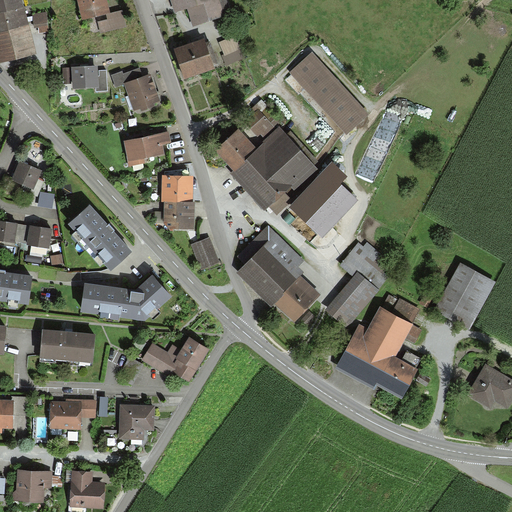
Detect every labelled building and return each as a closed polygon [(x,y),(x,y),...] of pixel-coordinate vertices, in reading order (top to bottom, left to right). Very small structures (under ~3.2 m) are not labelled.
[(22,0),(0,0),(0,65),(38,56),(22,0)] [(74,0),(75,2),(77,2),(82,21),(111,14),(107,0),(74,0)] [(169,0),(174,15),(187,11),(192,27),(225,17),(220,2),(226,0),(169,0)] [(108,20),(98,22),(101,33),(127,27),(123,12),(107,16),(108,20)] [(47,13),(32,15),(34,29),(39,28),(40,34),(50,33),(47,13)] [(236,36),(219,44),(224,56),(222,57),(227,67),(245,59),(236,36)] [(202,43),(175,52),(185,82),(215,72),(205,42),(202,43)] [(312,54),(290,74),(347,137),(370,116),(312,54)] [(90,67),(72,68),(72,84),(72,90),(96,89),(96,92),(108,92),(107,71),(99,72),(99,77),(98,77),(98,67),(90,67)] [(64,85),(72,84),(72,68),(62,68),(63,78),(64,78),(64,85)] [(121,73),(112,76),(116,88),(124,85),(134,111),(141,109),(142,112),(155,108),(154,105),(161,102),(152,76),(142,79),(139,70),(123,76),(121,73)] [(238,132),(215,153),(232,172),(229,175),(264,213),(271,207),(278,215),(293,202),(286,194),(315,168),(273,122),(270,125),(259,113),(247,124),(264,143),(256,151),(238,132)] [(147,138),(124,143),(129,167),(145,164),(144,160),(164,156),(162,146),(171,144),(169,134),(147,138)] [(41,173),(20,163),(12,182),(23,186),(22,189),(37,196),(43,182),(38,180),(41,173)] [(359,202),(341,186),(348,178),(331,164),(289,210),(323,241),(359,202)] [(194,178),(162,177),(162,190),(162,204),(164,204),(163,232),(193,232),(193,215),(194,178)] [(41,191),(41,206),(55,207),(56,192),(41,191)] [(133,254),(90,207),(68,227),(75,234),(70,238),(100,270),(103,267),(111,275),(133,254)] [(17,225),(0,222),(0,242),(14,245),(15,242),(17,225)] [(29,227),(17,225),(15,242),(27,244),(29,227)] [(305,261),(270,226),(262,234),(270,242),(237,275),(271,308),(275,304),(294,324),(321,297),(302,278),(305,274),(298,268),(305,261)] [(53,230),(29,227),(27,244),(27,246),(50,249),(53,230)] [(209,239),(191,247),(202,271),(220,264),(209,239)] [(355,276),(325,311),(346,329),(388,280),(382,275),(390,266),(368,247),(364,252),(358,247),(342,266),(355,276)] [(62,255),(50,258),(52,267),(64,264),(62,255)] [(459,267),(434,314),(468,332),(493,284),(459,267)] [(33,277),(0,272),(0,302),(28,307),(33,277)] [(136,292),(86,285),(82,314),(100,316),(100,321),(119,324),(120,319),(145,323),(149,319),(152,322),(160,315),(158,313),(174,298),(154,276),(136,292)] [(426,292),(420,304),(427,307),(433,296),(426,292)] [(360,325),(336,370),(375,390),(377,387),(403,400),(418,371),(395,360),(405,340),(413,345),(421,330),(412,325),(420,310),(400,299),(399,301),(390,296),(381,313),(379,312),(370,330),(360,325)] [(306,326),(314,318),(309,312),(301,321),(306,326)] [(0,327),(0,354),(6,355),(8,329),(0,327)] [(68,334),(43,332),(40,360),(93,364),(96,336),(68,334)] [(189,382),(209,352),(190,339),(181,354),(173,349),(168,356),(153,346),(143,361),(172,379),(175,373),(189,382)] [(143,365),(129,358),(119,377),(133,384),(143,365)] [(511,380),(498,372),(485,365),(468,396),(490,408),(493,402),(508,410),(511,401),(511,380)] [(421,374),(417,381),(427,386),(431,380),(421,374)] [(13,398),(0,397),(0,431),(3,432),(3,425),(13,426),(13,416),(14,413),(28,413),(28,395),(13,394),(13,398)] [(104,394),(100,414),(108,415),(112,396),(104,394)] [(70,402),(50,401),(49,427),(82,429),(83,416),(98,416),(99,399),(76,398),(76,403),(70,402)] [(154,429),(155,403),(120,402),(119,437),(144,438),(144,429),(154,429)] [(11,489),(11,499),(44,500),(45,486),(59,487),(59,474),(52,474),(52,469),(18,468),(17,489),(11,489)] [(93,469),(72,468),(70,505),(103,507),(104,488),(92,487),(92,485),(93,469)]
